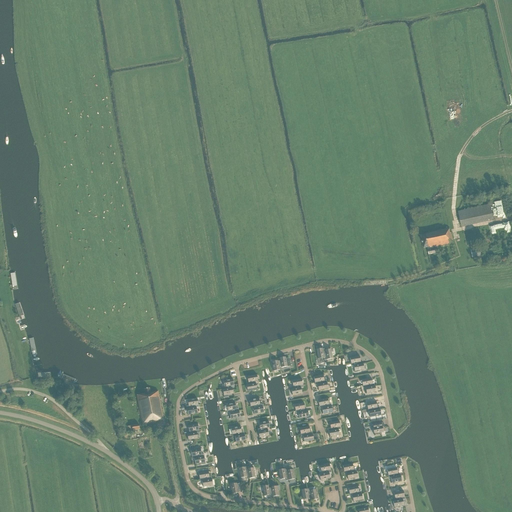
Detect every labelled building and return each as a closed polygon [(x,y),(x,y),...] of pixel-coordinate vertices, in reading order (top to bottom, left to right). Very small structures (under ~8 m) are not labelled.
[(494,219),(490,204),(458,211),(462,227),(494,219)] [(421,236),(424,248),(428,248),(429,255),(437,253),(436,247),(453,243),(451,233),(450,233),(449,229),(428,233),(428,234),(421,236)] [(471,250),(473,257),(482,256),(480,248),(471,250)] [(18,304),(14,305),(20,320),(23,319),(18,304)] [(32,339),(28,340),(31,357),(34,357),(36,356),(32,339)] [(326,358),(326,354),(323,354),(322,348),(316,349),(318,359),(326,358)] [(325,350),(325,348),(322,348),(323,354),(326,354),(326,358),(327,360),(332,359),(330,349),(325,350)] [(353,363),(357,363),(357,365),(361,364),(360,356),(350,358),(351,364),(353,363)] [(279,358),(280,360),(281,364),(278,364),(279,368),(290,366),(289,360),(286,361),(285,357),(279,358)] [(272,362),(274,372),(279,371),(279,368),(278,364),(281,364),(280,360),(272,362)] [(353,363),(354,371),(364,370),(363,364),(361,364),(357,365),(357,363),(353,363)] [(60,373),(58,378),(75,384),(77,380),(60,373)] [(252,382),(255,381),(258,381),(257,375),(247,377),(248,383),(249,383),(249,385),(252,384),(252,382)] [(317,382),(320,382),(321,384),(325,383),(323,375),(313,377),(314,383),(317,382)] [(365,386),(369,385),(369,387),(373,386),(371,378),(361,380),(362,386),(365,386)] [(224,389),(228,389),(228,386),(232,386),(234,385),(233,379),(226,381),(223,381),(224,389)] [(293,389),(297,388),(297,386),(301,385),(303,385),(302,379),(292,381),(293,389)] [(252,382),(252,384),(249,385),(246,385),(247,391),(257,389),(256,383),(255,383),(255,381),(252,382)] [(317,382),(318,390),(328,389),(327,383),(325,383),(321,384),(320,382),(317,382)] [(297,386),(297,388),(293,389),(291,389),(292,395),(302,393),(301,385),(297,386)] [(369,387),(369,385),(365,386),(366,394),(376,392),(375,386),(373,386),(369,387)] [(228,389),(224,389),(222,390),(223,396),(234,394),(232,386),(228,386),(228,389)] [(163,420),(161,405),(160,404),(158,391),(150,393),(149,388),(144,389),(145,394),(137,395),(138,404),(142,425),(159,422),(158,421),(163,420)] [(186,409),(193,408),(192,406),(196,405),(198,405),(197,399),(187,401),(188,406),(186,407),(186,409)] [(250,407),(252,406),(256,405),(257,408),(261,407),(259,399),(249,401),(250,407)] [(319,406),(321,406),(325,405),(325,408),(329,407),(328,399),(318,401),(319,406)] [(373,408),(374,411),(380,409),(380,407),(377,408),(376,402),(366,404),(367,410),(370,409),(373,408)] [(232,410),(233,412),(237,411),(235,403),(225,405),(226,411),(229,411),(232,410)] [(295,411),(297,410),(301,410),(302,412),(306,411),(304,403),(294,405),(295,411)] [(192,406),(193,408),(186,409),(187,415),(197,413),(196,405),(192,406)] [(263,407),(261,407),(257,408),(256,405),(252,406),(254,414),(264,412),(263,407)] [(333,412),(331,406),(329,407),(325,408),(325,405),(321,406),(322,414),(333,412)] [(380,409),(374,411),(373,408),(370,409),(371,417),(381,415),(380,409)] [(240,417),(239,411),(237,411),(233,412),(232,410),(229,411),(230,419),(240,417)] [(299,418),(309,417),(308,411),(306,411),(302,412),(301,410),(297,410),(299,418)] [(339,421),(329,423),(331,431),(335,430),(334,428),(338,427),(340,427),(339,421)] [(264,429),(268,428),(270,427),(269,422),(259,423),(260,432),(264,431),(264,429)] [(372,425),(374,434),(384,432),(383,426),(381,427),(381,423),(372,425)] [(132,426),(127,427),(128,433),(133,432),(133,430),(139,429),(138,424),(132,425),(132,426)] [(188,426),(189,434),(193,433),(193,431),(197,430),(199,430),(198,424),(188,426)] [(231,429),(232,435),(234,434),(238,433),(238,436),(242,435),(241,427),(231,429)] [(302,434),(306,433),(307,435),(311,435),(309,427),(299,429),(300,434),(302,434)] [(335,430),(331,431),(328,431),(330,437),(340,435),(338,427),(334,428),(335,430)] [(268,428),(264,429),(264,431),(260,432),(258,432),(259,438),(269,436),(268,428)] [(193,433),(189,434),(187,434),(188,440),(198,438),(197,430),(193,431),(193,433)] [(244,434),(242,435),(238,436),(238,433),(234,434),(236,442),(246,440),(244,434)] [(304,442),(314,440),(313,434),(311,435),(307,435),(306,433),(302,434),(304,442)] [(192,457),(194,456),(198,456),(198,458),(202,457),(201,449),(191,451),(192,457)] [(198,458),(198,456),(194,456),(195,464),(205,463),(204,457),(202,457),(198,458)] [(325,471),(330,470),(329,464),(320,466),(321,472),(322,474),(325,473),(325,471)] [(350,472),(356,471),(356,469),(353,470),(352,464),(343,466),(344,472),(347,471),(350,471),(350,472)] [(248,473),(246,473),(245,469),(245,467),(239,468),(241,478),(249,477),(248,473)] [(245,469),(246,473),(248,473),(249,477),(249,479),(255,478),(253,468),(245,469)] [(394,476),(400,475),(400,473),(398,474),(397,468),(387,470),(388,476),(391,475),(394,475),(394,476)] [(285,475),(285,471),(284,469),(278,470),(280,480),(288,478),(288,474),(285,475)] [(295,479),(292,469),(285,471),(285,475),(288,474),(288,478),(289,480),(295,479)] [(325,473),(322,474),(319,474),(321,480),(330,478),(328,473),(331,472),(330,470),(325,471),(325,473)] [(357,477),(356,471),(350,472),(350,471),(347,471),(347,473),(348,479),(357,477)] [(205,478),(206,480),(210,480),(209,472),(198,473),(199,479),(201,479),(205,478)] [(401,482),(400,475),(394,476),(394,475),(391,475),(391,477),(392,483),(401,482)] [(210,480),(206,480),(205,478),(201,479),(203,487),(213,485),(212,479),(210,480)] [(237,484),(230,485),(232,494),(238,493),(238,492),(241,491),(240,484),(237,484)] [(269,491),(268,487),(268,485),(262,486),(264,497),(272,495),(272,491),(269,491)] [(279,485),(276,486),(268,487),(269,491),(272,491),(272,495),(273,497),(278,496),(277,490),(280,490),(279,485)] [(349,494),(351,494),(355,493),(356,495),(360,494),(358,486),(348,488),(349,494)] [(309,498),(311,498),(310,495),(309,495),(307,489),(301,490),(303,500),(309,499),(309,498)] [(310,495),(311,498),(311,501),(317,499),(315,490),(310,491),(310,489),(307,489),(309,495),(310,495)] [(398,498),(404,497),(403,491),(394,493),(395,499),(396,501),(399,500),(398,498)] [(356,495),(355,493),(351,494),(353,502),(363,500),(362,494),(360,494),(356,495)] [(399,500),(396,501),(393,501),(394,507),(403,506),(402,500),(405,499),(404,497),(398,498),(399,500)]
